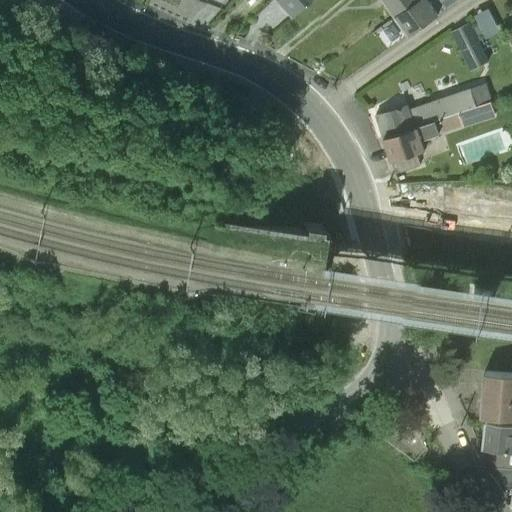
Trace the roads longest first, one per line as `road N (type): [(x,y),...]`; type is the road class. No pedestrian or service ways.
road 1 (unclassified): [(412,371),(158,511)]
road 2 (unclassified): [(318,114),(352,170),(412,371)]
road 3 (residential): [(83,0),(184,50),(276,81),(318,114)]
road 4 (unclassified): [(483,0),(318,114)]
road 5 (residential): [(412,371),(476,511)]
